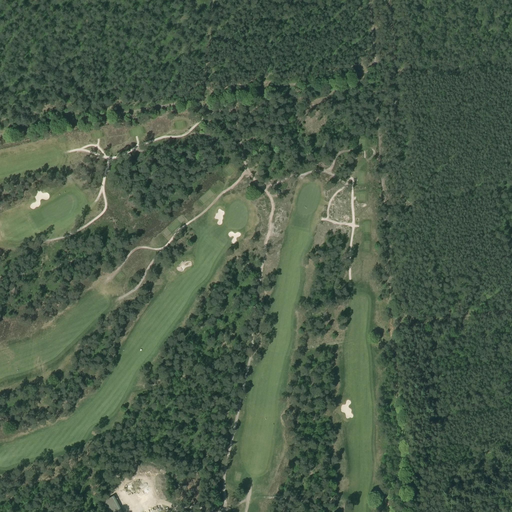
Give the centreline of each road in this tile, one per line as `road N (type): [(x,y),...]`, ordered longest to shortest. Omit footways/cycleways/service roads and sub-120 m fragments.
road 1 (track): [(222,511),(261,264),(253,202),(241,192),(218,194),(166,246),(139,247),(108,278)]
road 2 (track): [(0,134),(201,99)]
road 3 (track): [(201,99),(374,72)]
road 4 (track): [(511,310),(392,328)]
